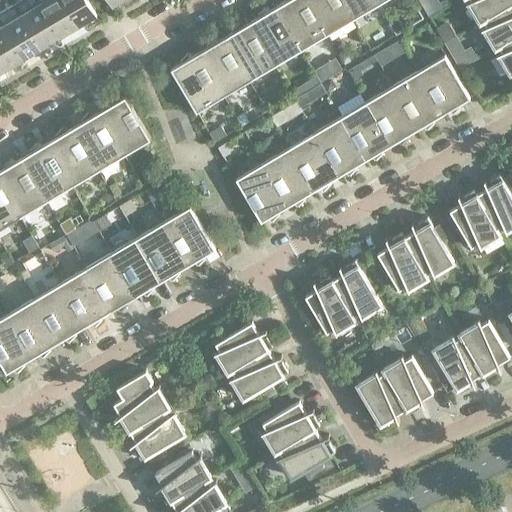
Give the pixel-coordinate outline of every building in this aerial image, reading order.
[(59,36),(37,0),(19,0),(14,3),(40,47),(59,36)] [(62,0),(37,0),(59,36),(77,25),(62,0)] [(62,0),(77,25),(97,13),(89,0),(62,0)] [(285,0),(275,6),(301,49),(327,33),(307,0),(285,0)] [(307,0),(327,33),(353,18),(341,0),(307,0)] [(341,0),(353,18),(378,3),(376,0),(341,0)] [(434,0),(419,0),(428,14),(439,7),(434,0)] [(511,0),(468,0),(466,1),(466,2),(469,1),(480,21),(483,19),(483,18),(511,0)] [(511,0),(483,18),(483,19),(487,24),(481,27),(481,28),(484,27),(495,46),(499,44),(498,44),(511,35),(511,0)] [(40,47),(14,3),(0,11),(0,22),(2,25),(21,58),(40,47)] [(260,15),(249,21),(275,64),(301,49),(275,6),(266,11),(263,8),(265,6),(264,5),(257,13),(258,14),(259,13),(260,15)] [(234,30),(224,37),(249,80),(275,64),(249,21),(241,26),(238,23),(240,21),(239,21),(231,28),(232,29),(233,29),(234,30)] [(446,21),(435,28),(443,41),(454,34),(446,21)] [(400,22),(393,26),(397,33),(404,29),(400,22)] [(21,58),(2,25),(0,25),(0,64),(3,69),(21,58)] [(511,35),(498,44),(499,44),(502,50),(496,53),(497,54),(499,53),(511,72),(511,71),(511,35)] [(209,45),(198,52),(223,95),(249,80),(224,37),(215,42),(212,39),(214,37),(213,36),(206,43),(206,44),(207,44),(209,45)] [(470,46),(452,56),(460,69),(477,58),(470,46)] [(384,47),(374,53),(380,63),(390,57),(384,47)] [(183,61),(171,68),(196,111),(223,95),(198,52),(189,57),(186,54),(188,52),(187,51),(180,59),(181,60),(181,59),(183,61)] [(445,53),(418,69),(443,112),(452,107),(455,110),(453,112),(454,113),(461,105),(460,104),(460,105),(458,103),(470,96),(445,53)] [(342,59),(345,64),(351,60),(348,55),(342,59)] [(326,62),(314,69),(321,80),(333,73),(326,62)] [(358,63),(349,68),(354,76),(359,73),(361,68),(358,63)] [(443,112),(418,69),(392,84),(418,127),(426,122),(429,125),(427,127),(428,128),(436,121),(435,120),(434,120),(433,119),(443,112)] [(314,75),(303,81),(308,88),(318,81),(314,75)] [(330,77),(321,82),(326,91),(331,88),(333,82),(330,77)] [(418,127),(392,84),(366,100),(392,143),(400,138),(403,141),(401,143),(402,143),(410,136),(409,135),(408,135),(407,134),(418,127)] [(309,89),(300,95),(305,104),(314,98),(309,89)] [(109,104),(98,111),(124,154),(151,138),(125,95),(115,101),(112,98),(114,96),(113,95),(106,102),(107,103),(108,103),(109,104)] [(392,143),(366,100),(340,115),(366,158),(375,153),(378,156),(376,158),(377,159),(384,151),(383,150),(383,151),(381,149),(392,143)] [(281,109),(270,115),(277,125),(283,121),(285,115),(281,109)] [(83,120),(73,126),(98,169),(124,154),(98,111),(90,116),(87,113),(89,111),(88,110),(80,118),(81,119),(82,118),(83,120)] [(236,116),(241,125),(247,122),(242,113),(236,116)] [(366,158),(340,115),(314,131),(340,174),(348,168),(351,171),(349,173),(350,174),(358,167),(357,166),(356,166),(355,165),(366,158)] [(58,135),(47,141),(72,184),(98,169),(73,126),(64,131),(61,128),(63,126),(62,125),(55,133),(55,134),(56,133),(58,135)] [(221,125),(209,132),(215,141),(227,134),(221,125)] [(340,174),(314,131),(288,146),(314,189),(323,184),(326,187),(324,189),(325,190),(332,182),(331,181),(330,182),(329,180),(340,174)] [(32,150),(21,157),(46,200),(72,184),(47,141),(38,146),(35,144),(37,141),(36,141),(29,148),(30,149),(32,150)] [(228,141),(219,146),(224,155),(229,152),(231,146),(228,141)] [(314,189),(288,146),(263,161),(288,204),(297,199),(300,202),(298,204),(299,205),(306,197),(305,196),(305,197),(303,195),(314,189)] [(5,166),(0,169),(0,181),(20,215),(46,200),(21,157),(12,162),(9,159),(11,157),(10,156),(2,164),(3,165),(4,164),(5,166)] [(288,204),(263,161),(236,177),(261,220),(271,214),(274,217),(272,219),(273,220),(280,213),(279,212),(277,211),(288,204)] [(487,186),(477,192),(476,193),(498,229),(499,229),(504,226),(507,232),(508,231),(507,229),(511,225),(511,192),(500,173),(490,178),(493,183),(488,186),(485,179),(484,179),(487,186)] [(115,180),(108,185),(114,195),(121,191),(115,180)] [(0,227),(20,215),(0,181),(0,227)] [(153,184),(145,189),(152,200),(159,196),(153,184)] [(501,232),(499,229),(498,229),(476,193),(477,192),(474,188),(464,194),(467,198),(462,201),(459,194),(458,194),(461,202),(450,208),(471,245),(479,241),(481,247),(482,246),(481,244),(501,232)] [(190,204),(163,220),(189,263),(197,258),(200,261),(198,263),(199,264),(207,256),(206,255),(205,256),(204,254),(215,247),(190,204)] [(105,212),(93,219),(99,229),(111,223),(105,212)] [(415,229),(405,235),(404,236),(426,272),(432,269),(435,274),(436,274),(435,271),(454,260),(428,215),(418,221),(420,226),(416,228),(413,221),(412,222),(415,229)] [(70,216),(60,222),(66,232),(76,226),(70,216)] [(189,263),(163,220),(137,235),(163,278),(172,273),(175,276),(173,278),(174,279),(181,272),(180,271),(178,270),(189,263)] [(80,225),(70,231),(76,242),(86,236),(80,225)] [(428,275),(426,272),(404,236),(405,235),(402,231),(392,237),(395,241),(390,244),(387,237),(386,237),(389,244),(377,251),(399,288),(406,284),(409,290),(410,289),(409,287),(428,275)] [(31,234),(22,239),(28,251),(38,245),(31,234)] [(66,234),(49,244),(53,251),(63,245),(67,251),(74,247),(66,234)] [(163,278),(137,235),(112,251),(137,294),(146,289),(149,291),(147,294),(148,294),(155,287),(154,286),(152,285),(163,278)] [(5,249),(0,252),(0,261),(2,266),(12,261),(5,249)] [(137,294),(112,251),(86,266),(111,309),(120,304),(123,307),(121,309),(122,310),(129,302),(128,301),(128,302),(126,300),(137,294)] [(342,272),(332,278),(353,315),(354,315),(360,311),(362,317),(364,317),(362,314),(382,303),(355,258),(345,264),(348,269),(344,271),(340,264),(339,265),(342,272)] [(22,263),(16,266),(23,278),(29,275),(22,263)] [(111,309),(86,266),(60,282),(85,325),(94,319),(97,322),(95,324),(96,325),(103,318),(102,317),(100,316),(111,309)] [(356,318),(354,315),(353,315),(332,278),(330,274),(320,279),(322,284),(318,287),(315,279),(313,280),(317,287),(305,294),(327,331),(334,327),(337,333),(338,332),(337,330),(356,318)] [(85,325),(60,282),(34,297),(59,340),(68,335),(71,338),(69,340),(70,341),(77,333),(76,332),(76,333),(74,331),(85,325)] [(59,340),(34,297),(8,312),(33,355),(42,350),(45,353),(43,355),(44,356),(51,348),(50,347),(50,348),(48,346),(59,340)] [(33,355),(8,312),(0,316),(0,359),(7,371),(16,365),(19,368),(17,370),(18,371),(26,364),(25,363),(24,363),(23,362),(33,355)] [(419,315),(408,322),(414,332),(425,326),(419,315)] [(459,331),(461,334),(462,334),(484,370),(483,371),(486,375),(496,369),(493,365),(498,362),(501,369),(502,369),(499,362),(510,355),(489,318),(482,322),(479,316),(478,317),(479,319),(459,331)] [(228,370),(232,368),(231,368),(268,346),(268,347),(273,344),(267,334),(262,337),(260,332),(267,329),(266,328),(259,331),(252,319),(215,341),(220,348),(214,351),(214,352),(217,351),(228,370)] [(473,377),(483,371),(484,370),(462,334),(461,334),(456,337),(453,332),(452,332),(453,335),(434,346),(460,391),(470,385),(467,380),(472,378),(475,385),(476,384),(473,377)] [(231,368),(232,368),(235,374),(229,377),(230,378),(232,377),(243,396),(288,370),(282,360),(278,362),(275,358),(282,355),(282,354),(274,357),(268,347),(268,346),(231,368)] [(383,366),(385,370),(386,369),(407,406),(409,411),(419,405),(417,400),(421,398),(424,405),(425,404),(422,397),(434,390),(412,354),(405,358),(402,352),(401,352),(402,355),(383,366)] [(396,412),(407,406),(386,369),(385,370),(379,373),(377,367),(375,368),(376,370),(357,382),(383,426),(393,420),(391,416),(395,413),(398,420),(400,420),(396,412)] [(125,431),(130,429),(130,428),(166,406),(167,407),(170,405),(159,385),(161,384),(160,383),(155,387),(151,381),(153,380),(146,368),(117,386),(123,396),(114,401),(121,413),(114,418),(115,419),(121,414),(124,419),(120,421),(125,431)] [(270,381),(260,387),(264,395),(274,389),(270,381)] [(102,394),(91,400),(96,408),(102,405),(105,399),(102,394)] [(275,450),(279,448),(278,447),(315,425),(315,426),(320,423),(314,413),(309,416),(307,412),(314,408),(313,407),(306,410),(299,399),(263,421),(267,428),(261,430),(261,431),(264,430),(275,450)] [(130,428),(130,429),(136,439),(130,444),(131,445),(137,440),(139,444),(135,447),(141,457),(185,431),(174,411),(176,410),(175,409),(170,412),(167,407),(166,406),(130,428)] [(279,456),(291,476),(307,466),(313,476),(337,462),(331,452),(335,449),(329,439),(325,442),(322,437),(329,434),(329,433),(321,436),(315,426),(315,425),(278,447),(279,448),(282,454),(276,456),(277,457),(279,456)] [(167,501),(171,498),(171,497),(208,476),(211,474),(200,455),(202,453),(201,452),(196,456),(192,449),(155,471),(162,483),(156,487),(156,488),(163,484),(165,488),(161,491),(167,501)] [(240,459),(230,465),(236,475),(246,469),(240,459)] [(171,497),(171,498),(177,508),(172,511),(174,511),(178,509),(179,511),(225,511),(232,509),(215,481),(217,479),(216,478),(211,482),(208,476),(171,497)]
